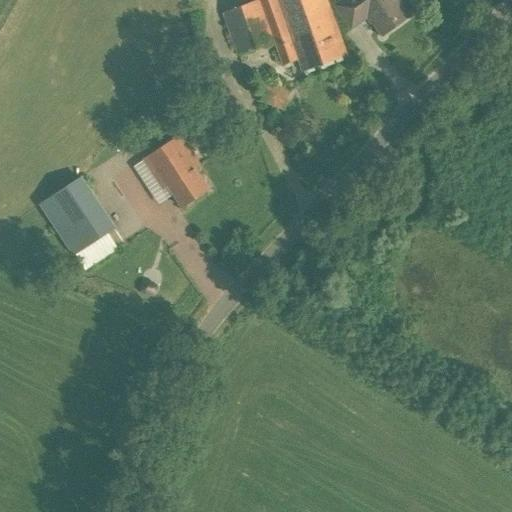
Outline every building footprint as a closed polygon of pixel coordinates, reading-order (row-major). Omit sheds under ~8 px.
[(348,56),(328,0),(256,0),(222,13),(237,54),(273,41),(282,66),(300,59),(304,71),(348,56)] [(411,15),(399,0),(342,0),(335,6),(352,28),(369,16),(383,36),(411,15)] [(210,189),(197,168),(202,165),(182,134),(144,159),(163,189),(168,186),(182,207),(210,189)] [(73,253),(114,228),(82,177),(41,203),(73,253)] [(150,297),(156,297),(160,292),(158,287),(155,283),(149,282),(144,282),(141,287),(141,291),(144,295),(150,297)]
